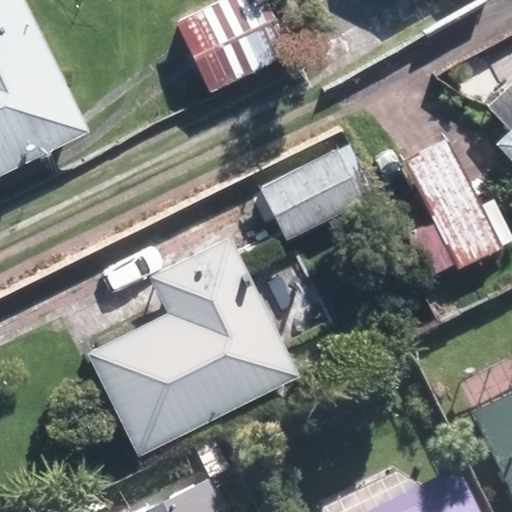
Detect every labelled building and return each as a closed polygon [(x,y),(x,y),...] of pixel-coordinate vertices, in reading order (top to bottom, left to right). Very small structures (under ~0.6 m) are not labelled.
[(0,0),(0,154),(80,116),(24,0),(0,0)] [(268,0),(183,0),(170,7),(204,78),(287,38),(268,0)] [(511,155),(511,101),(485,126),(511,155)] [(494,233),(440,124),(395,147),(448,256),(494,233)] [(252,172),(279,227),(358,189),(333,135),(252,172)] [(130,441),(291,362),(222,221),(140,259),(157,295),(77,335),(130,441)] [(445,268),(421,279),(431,301),(455,290),(445,268)] [(511,384),(466,407),(511,503),(511,384)] [(219,511),(199,472),(120,511),(219,511)] [(377,511),(476,511),(457,473),(377,511)]
